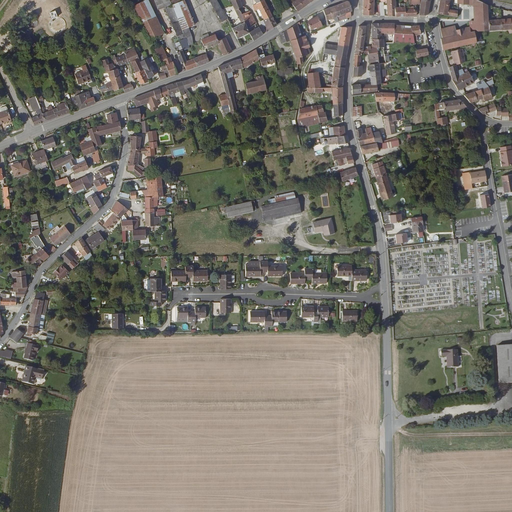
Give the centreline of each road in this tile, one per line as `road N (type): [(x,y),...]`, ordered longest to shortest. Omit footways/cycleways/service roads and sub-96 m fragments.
road 1 (residential): [(0,341),(44,266),(109,202),(124,147),(118,99)]
road 2 (tertiary): [(383,283),(380,239),(347,114),(355,18)]
road 3 (tertiary): [(323,0),(241,52),(118,99)]
road 4 (tertiary): [(389,511),(385,308)]
road 5 (residential): [(483,119),(511,300)]
